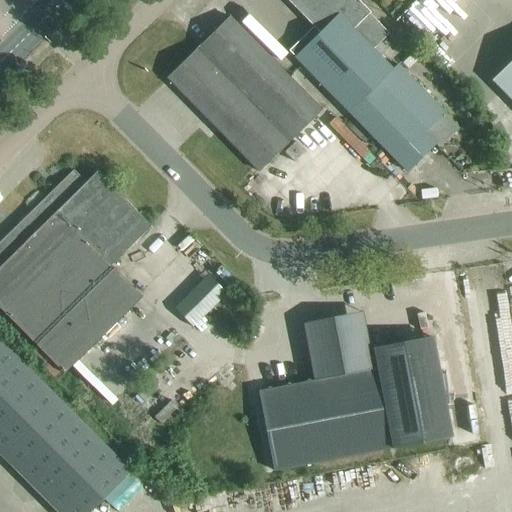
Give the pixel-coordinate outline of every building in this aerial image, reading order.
[(334,98),(389,44),(384,38),(388,34),(368,14),(369,13),(356,0),(286,0),(320,34),(295,58),(334,98)] [(210,6),(195,21),(203,29),(218,14),(210,6)] [(320,111),(229,18),(167,79),(258,172),(320,111)] [(389,44),(334,98),(406,173),(439,140),(443,144),(458,130),(444,116),(445,114),(398,66),(393,70),(380,57),(391,46),(389,44)] [(511,62),(493,82),(511,101),(511,62)] [(295,142),(284,153),(294,163),(305,152),(295,142)] [(110,266),(150,227),(97,172),(85,184),(73,171),(0,243),(0,310),(64,375),(141,298),(110,266)] [(312,382),(371,371),(361,314),(302,325),(312,382)] [(312,382),(258,392),(273,472),(451,438),(432,339),(372,350),(376,370),(371,371),(312,382)] [(85,511),(129,469),(0,342),(0,454),(58,511),(85,511)]
